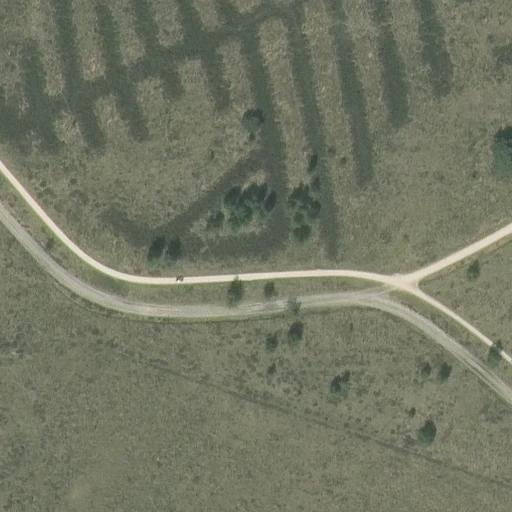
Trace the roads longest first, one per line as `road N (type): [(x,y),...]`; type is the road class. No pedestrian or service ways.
road 1 (track): [(0,213),(55,276),(137,310),(192,315),(358,299)]
road 2 (track): [(358,299),(426,327),(511,399)]
